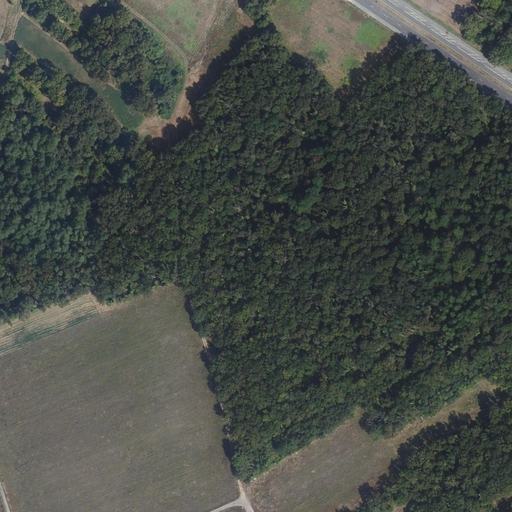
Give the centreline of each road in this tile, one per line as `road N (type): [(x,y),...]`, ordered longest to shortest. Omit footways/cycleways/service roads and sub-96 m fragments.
road 1 (track): [(241,502),(155,176),(168,124),(224,0)]
road 2 (primary): [(362,0),(511,101)]
road 3 (primary): [(511,86),(383,0)]
